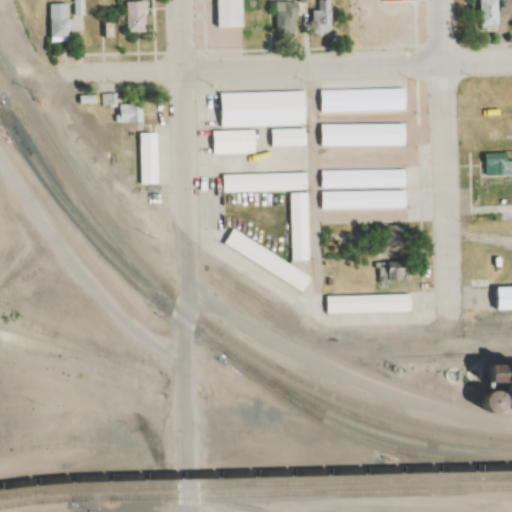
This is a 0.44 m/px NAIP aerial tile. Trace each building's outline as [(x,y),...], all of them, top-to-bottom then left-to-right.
[(70,0),(71,16),(81,16),(81,0),(70,0)] [(140,0),(122,1),(123,32),(141,31),(140,0)] [(212,0),(213,27),(239,27),(238,0),(212,0)] [(312,34),(332,34),(332,0),(312,0),(312,34)] [(473,0),(473,30),(495,30),(495,0),(473,0)] [(293,2),(269,2),(269,36),(293,36),(293,2)] [(43,4),(45,44),(62,44),(62,33),(70,33),(70,21),(62,21),(62,3),(43,4)] [(343,30),(362,30),(362,4),(343,4),(343,30)] [(96,20),(96,39),(110,39),(109,19),(96,20)] [(319,89),(319,114),(403,112),(402,87),(319,89)] [(218,93),(219,126),(303,124),(302,91),(218,93)] [(95,94),(96,106),(112,105),(111,94),(95,94)] [(76,97),(76,107),(93,107),(93,97),(76,97)] [(114,105),(114,125),(139,125),(139,104),(114,105)] [(317,125),(318,149),(401,147),(401,123),(317,125)] [(268,130),(268,148),(303,147),(303,129),(268,130)] [(210,131),(210,154),(252,153),(252,130),(210,131)] [(136,135),(137,186),(156,185),(155,135),(136,135)] [(480,154),(481,179),(511,177),(511,163),(501,163),(501,153),(480,154)] [(318,172),(318,190),(402,188),(401,170),(318,172)] [(217,175),(218,194),(303,192),(302,173),(217,175)] [(318,194),(318,212),(401,209),(401,191),(318,194)] [(285,195),(287,260),(306,259),(305,194),(285,195)] [(371,226),(371,256),(393,256),(392,226),(371,226)] [(227,232),(217,248),(296,297),(306,282),(227,232)] [(486,258),(486,269),(494,269),(494,258),(486,258)] [(374,269),(374,282),(399,281),(399,269),(374,269)] [(321,297),(322,315),(407,313),(406,295),(321,297)] [(468,367),(511,365),(511,391),(507,392),(507,410),(487,411),(487,386),(469,387),(468,367)]
